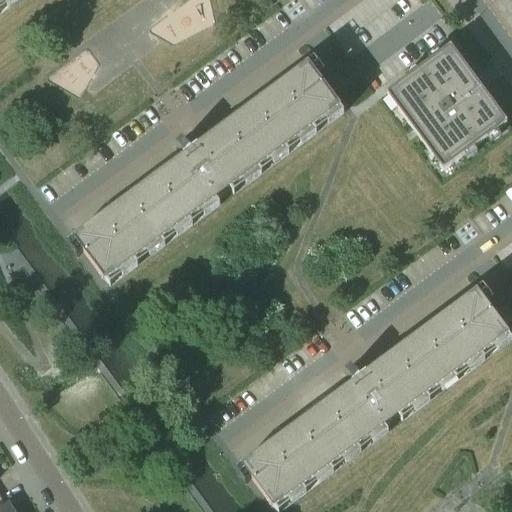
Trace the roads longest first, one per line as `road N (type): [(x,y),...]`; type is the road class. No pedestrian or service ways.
road 1 (residential): [(229,434),(511,227)]
road 2 (residential): [(58,204),(337,0)]
road 3 (residential): [(74,511),(0,392)]
